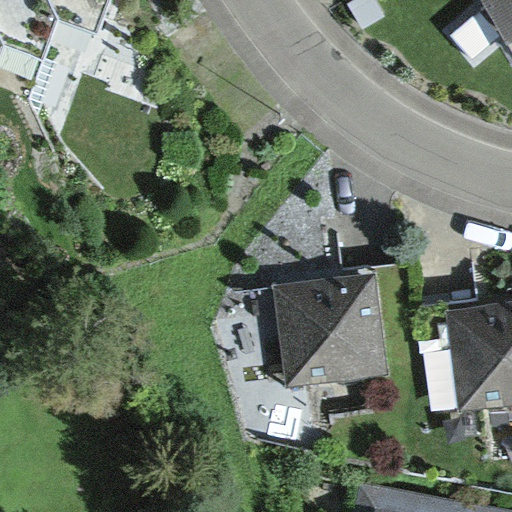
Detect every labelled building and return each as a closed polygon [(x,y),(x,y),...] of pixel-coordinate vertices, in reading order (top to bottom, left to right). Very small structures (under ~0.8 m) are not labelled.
[(0,0),(0,68),(7,49),(45,65),(62,23),(100,35),(115,0),(0,0)] [(511,56),(511,0),(417,0),(463,83),(511,56)] [(373,266),(280,277),(292,377),(385,366),(373,266)] [(511,291),(453,299),(465,399),(511,393),(511,291)] [(494,511),(363,488),(358,511),(494,511)]
